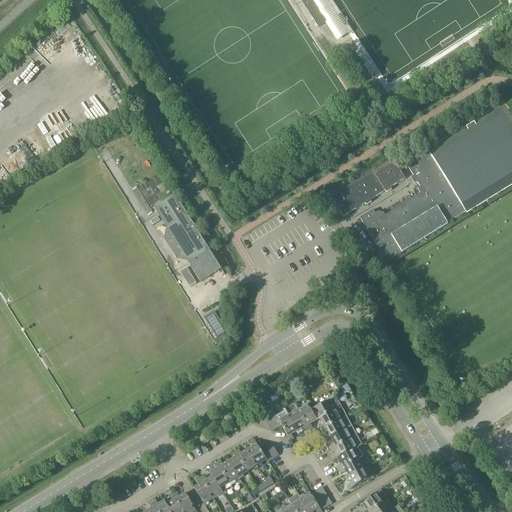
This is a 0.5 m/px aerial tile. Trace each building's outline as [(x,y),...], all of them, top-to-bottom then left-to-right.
[(327,22),(312,0),(300,0),(318,27),(325,23),(327,22)] [(324,0),(310,0),(325,23),(338,43),(348,37),(324,0)] [(511,116),(504,103),(434,146),(427,151),(428,152),(407,165),(420,188),(418,190),(421,195),(384,217),(382,215),(378,214),(376,215),(373,211),(360,219),(376,246),(368,251),(378,268),(402,254),(448,226),(448,224),(466,213),(467,214),(511,186),(511,116)] [(433,145),(445,138),(442,134),(430,141),(431,142),(433,145)] [(406,179),(393,160),(331,198),(343,218),(365,204),(366,206),(371,203),(370,201),(385,192),(386,194),(392,190),(391,189),(406,179)] [(154,207),(154,208),(165,226),(166,228),(164,239),(168,246),(179,249),(188,262),(200,282),(209,277),(213,275),(221,269),(199,233),(180,203),(175,194),(165,200),(154,207)] [(156,216),(152,219),(157,226),(161,224),(156,216)] [(366,246),(362,239),(357,242),(361,249),(366,246)] [(214,312),(204,318),(216,339),(227,332),(214,312)] [(349,391),(346,385),(341,389),(345,394),(349,391)] [(337,410),(321,419),(324,425),(320,427),(322,430),(347,417),(337,399),(334,405),(337,410)] [(327,402),(311,411),(316,422),(321,419),(337,410),(334,405),(330,407),(327,402)] [(316,422),(311,411),(308,405),(298,410),(309,430),(313,429),(310,425),(316,422)] [(265,421),(276,415),(272,409),(261,415),(265,421)] [(309,430),(298,410),(288,415),(298,432),(304,429),(306,432),(309,430)] [(279,421),(276,415),(265,421),(268,427),(279,421)] [(298,432),(288,415),(279,421),(282,426),(290,441),(294,439),(292,435),(298,432)] [(352,426),(347,417),(322,430),(324,434),(327,432),(331,438),(352,426)] [(282,426),(279,421),(268,427),(271,432),(275,430),(282,426)] [(352,426),(331,438),(334,444),(330,446),(332,450),(357,436),(352,426)] [(363,446),(357,436),(332,450),(334,453),(338,451),(341,457),(358,448),(363,446)] [(268,462),(261,452),(255,441),(251,443),(253,447),(247,450),(258,468),(262,466),(261,464),(266,461),(267,463),(268,462)] [(272,445),(267,448),(273,459),(279,456),(272,445)] [(273,459),(267,448),(261,452),(268,462),(273,459)] [(338,471),(363,457),(358,448),(341,457),(337,459),(340,465),(337,468),(338,471)] [(239,450),(236,452),(248,472),(253,469),(254,471),(258,468),(247,450),(241,454),(239,450)] [(248,472),(236,452),(232,454),(235,458),(229,462),(240,480),(244,477),(243,475),(248,472)] [(368,467),(363,457),(338,471),(340,474),(344,472),(347,478),(368,467)] [(240,480),(229,462),(223,465),(221,462),(217,464),(229,483),(235,480),(236,482),(240,480)] [(229,483),(217,464),(214,466),(216,469),(210,473),(212,477),(223,495),(226,494),(226,490),(224,487),(229,483)] [(368,467),(347,478),(351,484),(347,487),(349,490),(374,477),(368,467)] [(205,477),(201,479),(213,499),(219,496),(220,497),(223,495),(212,477),(207,481),(205,477)] [(274,484),(271,480),(270,477),(265,480),(269,487),(274,484)] [(213,499),(201,479),(198,481),(200,485),(194,489),(205,507),(209,504),(208,502),(213,499)] [(314,500),(325,494),(322,488),(311,495),(314,500)] [(372,511),(388,500),(381,491),(362,505),(366,511),(365,511),(372,511)] [(314,500),(311,495),(310,493),(304,496),(303,495),(299,497),(308,511),(314,511),(316,511),(321,511),(318,506),(314,500)] [(173,496),(183,511),(195,511),(196,511),(185,494),(179,498),(177,494),(173,496)] [(318,506),(329,499),(325,494),(314,500),(318,506)] [(308,511),(299,497),(298,495),(288,500),(291,505),(295,511),(308,511)] [(183,511),(173,496),(170,498),(172,502),(167,505),(170,511),(183,511)] [(332,504),(329,499),(318,506),(321,511),(332,504)] [(389,511),(394,509),(388,500),(372,511),(389,511)] [(170,511),(167,505),(165,501),(158,505),(156,501),(153,503),(157,511),(170,511)] [(157,511),(153,503),(149,505),(151,509),(146,511),(157,511)]
